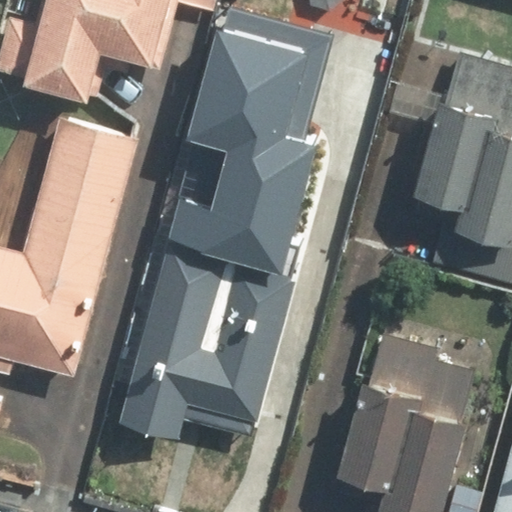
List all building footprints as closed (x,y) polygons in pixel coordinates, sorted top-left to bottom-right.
[(214,14),(217,0),(8,0),(0,33),(0,75),(14,79),(11,90),(79,107),(91,57),(159,74),(176,5),(214,14)] [(254,438),(318,168),(285,160),(313,44),(212,20),(113,434),(169,448),(176,419),(254,438)] [(511,68),(457,54),(443,106),(424,101),(398,201),(450,215),(442,246),(480,256),(474,280),(511,290),(511,68)] [(70,382),(135,139),(55,117),(37,183),(0,173),(0,383),(5,385),(10,366),(70,382)] [(422,401),(355,382),(325,486),(368,499),(364,511),(432,511),(458,427),(418,415),(422,401)] [(511,511),(511,422),(486,511),(511,511)]
